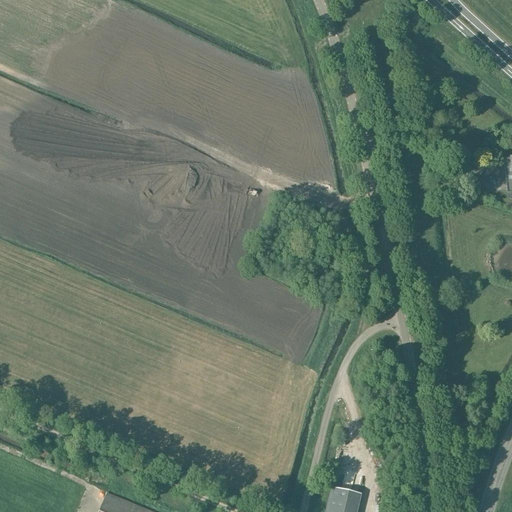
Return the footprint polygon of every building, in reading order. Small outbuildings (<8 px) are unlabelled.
[(344,447),(345,456),(362,455),(361,445),(344,447)] [(356,478),(367,477),(366,469),(359,470),(359,468),(355,469),(356,478)] [(359,484),(360,493),(368,492),(368,484),(359,484)] [(148,511),(106,494),(98,511),(148,511)] [(342,510),(344,501),(332,499),(330,507),(342,510)]
